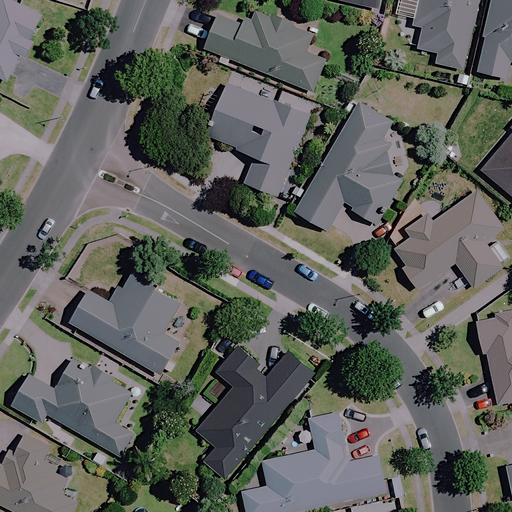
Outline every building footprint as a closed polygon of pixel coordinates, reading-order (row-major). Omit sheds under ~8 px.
[(2,0),(0,4),(0,79),(7,83),(20,57),(28,61),(37,42),(32,40),(42,18),(5,0),(2,0)] [(331,0),(377,9),(378,0),(331,0)] [(477,0),(418,0),(413,26),(421,28),(416,50),(437,55),(434,65),(461,71),(477,0)] [(511,0),(487,0),(470,73),(507,82),(511,65),(511,0)] [(313,34),(255,11),(248,27),(218,15),(204,50),(312,94),(325,61),(305,53),(313,34)] [(309,115),(225,83),(212,119),(205,137),(229,146),(228,149),(253,159),(243,184),(277,197),(309,115)] [(391,124),(357,104),(295,213),(328,232),(342,207),(376,226),(401,182),(383,172),(396,149),(381,140),(391,124)] [(511,126),(477,174),(511,199),(511,126)] [(403,266),(400,267),(417,290),(454,264),(472,289),(502,268),(484,243),(502,230),(476,193),(432,224),(427,216),(408,230),(413,236),(392,251),(403,266)] [(157,286),(130,270),(110,304),(89,292),(71,324),(160,376),(178,344),(162,334),(179,304),(155,290),(157,286)] [(487,354),(496,406),(511,403),(511,314),(475,321),(482,355),(487,354)] [(270,373),(239,346),(216,373),(234,387),(196,432),(215,448),(202,462),(224,480),(313,375),(287,353),(270,373)] [(132,392),(73,358),(55,390),(29,376),(11,406),(44,425),(49,416),(119,456),(132,433),(114,423),(132,392)] [(347,464),(337,416),(309,422),(315,451),(262,462),(267,486),(241,492),(244,511),(297,511),(386,494),(379,458),(347,464)] [(46,462),(53,449),(24,434),(7,469),(0,465),(0,505),(14,511),(72,511),(77,503),(58,494),(67,477),(54,470),(56,467),(46,462)]
